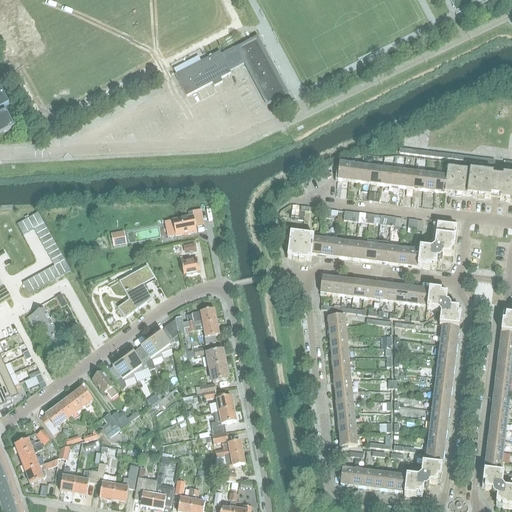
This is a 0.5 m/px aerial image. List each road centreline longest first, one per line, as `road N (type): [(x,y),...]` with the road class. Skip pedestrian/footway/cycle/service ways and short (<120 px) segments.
road 1 (residential): [(0,154),(235,141),(511,17)]
road 2 (residential): [(269,511),(230,300),(215,286),(165,307),(0,426)]
road 3 (residential): [(457,277),(327,267),(307,277),(330,486),(431,508)]
road 4 (residential): [(457,277),(468,309),(447,486),(431,508)]
road 5 (residential): [(481,511),(474,494),(495,310),(511,296)]
road 6 (residential): [(466,216),(294,200)]
